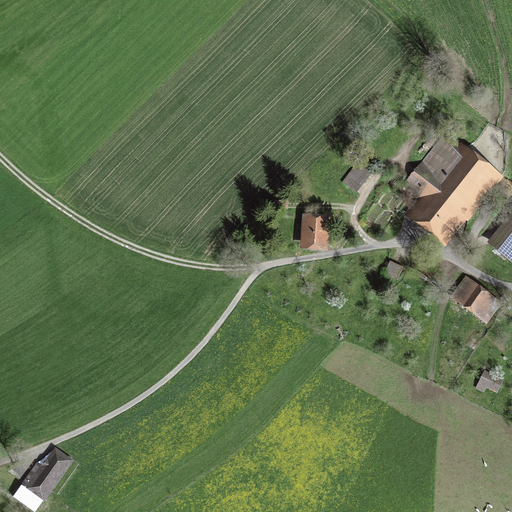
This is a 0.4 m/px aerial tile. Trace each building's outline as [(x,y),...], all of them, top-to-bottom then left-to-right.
[(441,236),(460,214),(467,219),(499,179),(443,135),(403,184),(424,201),(413,213),(441,236)] [(372,169),(359,159),(342,182),(355,192),(372,169)] [(323,247),(325,219),(306,218),(304,245),(323,247)] [(511,222),(495,244),(511,258),(511,257),(511,222)] [(383,273),(396,280),(402,267),(389,261),(383,273)] [(486,321),(499,304),(487,295),(489,292),(478,285),(476,287),(464,278),(451,296),(486,321)] [(485,386),(495,392),(501,381),(484,372),(476,388),(483,391),(485,386)] [(37,463),(22,484),(43,500),(71,461),(55,450),(43,467),(37,463)]
